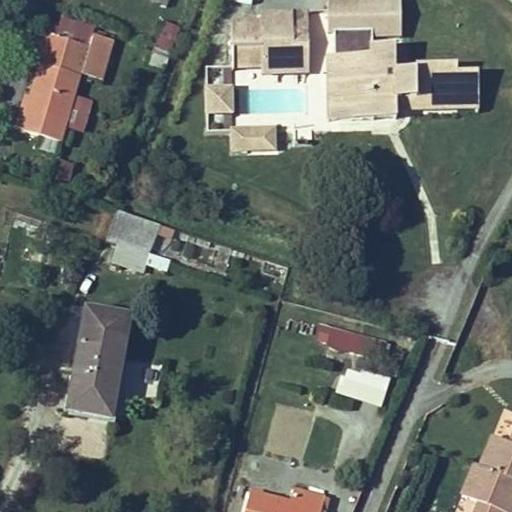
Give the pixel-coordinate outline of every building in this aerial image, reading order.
[(167,10),(170,0),(150,0),(149,4),(167,10)] [(158,36),(172,40),(181,15),(167,11),(158,36)] [(293,37),(293,44),(307,44),(307,23),(307,19),(292,20),(292,15),(260,17),(261,22),(261,38),(293,37)] [(261,38),(261,22),(245,23),(246,47),(261,46),(261,38)] [(329,94),(330,119),(340,119),(340,115),(373,114),(373,117),(380,117),(394,116),(394,108),(394,97),(456,96),(456,72),(456,66),(434,66),(435,70),(393,70),(393,46),(371,46),(370,33),(353,33),(354,55),(348,55),(343,55),(343,94),(329,94)] [(30,98),(21,131),(59,142),(60,140),(66,141),(69,130),(63,128),(79,73),(87,75),(97,41),(89,38),(85,48),(48,36),(30,98)] [(162,69),(172,40),(158,36),(156,42),(148,65),(162,69)] [(308,69),(307,44),(293,44),(293,37),(261,38),(261,46),(261,65),(262,72),(308,69)] [(97,41),(87,75),(101,80),(110,45),(97,41)] [(261,46),(246,47),(231,48),(231,66),(261,65),(261,46)] [(329,94),(343,94),(343,55),(328,55),(329,94)] [(394,97),(394,108),(477,106),(476,72),(456,72),(456,96),(394,97)] [(233,87),(203,87),(203,117),(234,116),(233,87)] [(21,131),(30,98),(25,97),(16,129),(21,131)] [(229,127),(229,154),(276,154),(276,127),(229,127)] [(58,161),(55,180),(72,183),(75,164),(58,161)] [(148,253),(159,224),(118,211),(105,240),(148,253)] [(165,275),(170,261),(149,254),(145,268),(165,275)] [(68,411),(88,414),(89,406),(110,409),(126,319),(86,313),(68,411)] [(316,327),(313,348),(364,356),(368,334),(316,327)] [(382,359),(387,344),(371,339),(366,353),(382,359)] [(386,380),(346,369),(339,392),(380,404),(386,380)] [(108,418),(110,409),(89,406),(88,414),(108,418)] [(511,511),(511,432),(509,440),(493,434),(480,464),(474,462),(461,494),(478,501),(473,511),(511,511)] [(289,502),(249,493),(244,511),(319,511),(324,496),(292,489),(289,502)]
